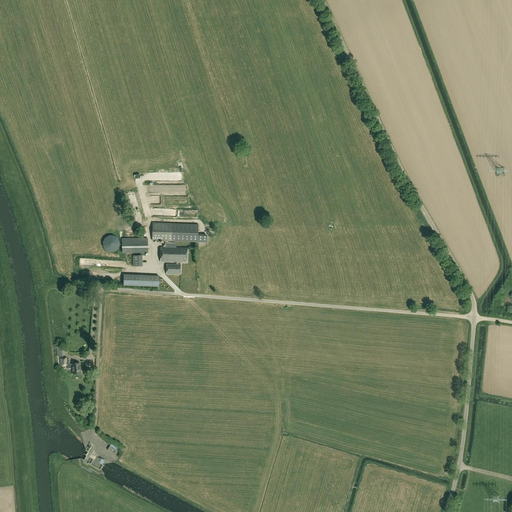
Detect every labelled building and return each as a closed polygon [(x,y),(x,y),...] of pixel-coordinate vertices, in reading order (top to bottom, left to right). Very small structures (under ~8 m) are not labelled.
[(148,195),(148,205),(162,204),(162,201),(176,201),(176,195),(148,195)] [(164,241),(165,243),(165,247),(161,247),(160,262),(175,262),(175,264),(166,264),(166,274),(180,275),(181,265),(178,264),(178,262),(187,262),(187,248),(176,248),(176,241),(197,242),(198,225),(152,223),(152,240),(164,241)] [(111,236),(107,237),(105,239),(103,244),(104,247),(105,249),(108,251),(111,252),(115,251),(117,249),(119,245),(118,241),(117,239),(114,237),(111,236)] [(147,238),(122,238),(123,253),(148,253),(147,238)] [(142,256),(133,256),(133,266),(142,266),(142,256)] [(159,276),(122,275),(122,286),(158,287),(159,276)] [(73,375),(81,374),(80,363),(72,364),(72,365),(71,365),(71,364),(69,364),(69,362),(67,362),(67,365),(68,369),(72,369),(72,368),(72,369),(73,375)] [(111,443),(111,444),(109,446),(109,447),(107,449),(114,454),(114,453),(112,452),(114,449),(116,450),(115,450),(117,447),(118,447),(111,443)] [(94,460),(102,465),(103,463),(104,462),(105,461),(100,458),(99,458),(96,456),(96,457),(99,459),(98,460),(98,462),(94,460)]
